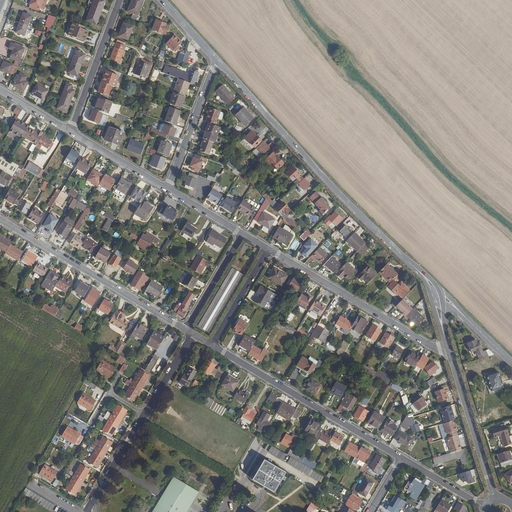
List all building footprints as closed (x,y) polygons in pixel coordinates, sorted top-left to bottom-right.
[(93,0),(91,9),(101,13),(106,1),(104,0),(93,0)] [(131,17),(136,19),(142,0),(131,0),(128,11),(133,12),(131,17)] [(97,25),(101,13),(91,9),(86,21),(97,25)] [(23,12),(19,23),(29,26),(32,16),(23,12)] [(46,24),(53,26),(56,17),(49,15),(46,24)] [(166,24),(156,20),(153,29),(162,32),(166,24)] [(88,31),(80,28),(79,27),(79,25),(73,22),(68,35),(84,41),(88,31)] [(29,26),(19,23),(16,33),(25,36),(29,26)] [(136,27),(124,23),(119,36),(131,40),(136,27)] [(182,43),(175,36),(167,43),(175,52),(178,50),(177,48),(182,43)] [(126,47),(127,43),(117,40),(110,59),(119,62),(124,50),(128,51),(128,49),(130,49),(130,48),(126,47)] [(20,59),(24,48),(10,43),(8,49),(13,50),(11,56),(20,59)] [(76,51),(72,62),(81,65),(85,54),(76,51)] [(190,53),(186,51),(185,55),(183,61),(182,63),(186,64),(190,53)] [(151,65),(152,63),(141,59),(140,62),(140,61),(135,74),(145,78),(149,65),(151,65)] [(13,66),(4,62),(1,70),(10,73),(13,66)] [(81,65),(72,62),(68,73),(77,76),(81,65)] [(169,75),(179,79),(183,80),(189,83),(194,84),(198,73),(197,72),(198,69),(193,67),(192,70),(190,70),(189,74),(171,68),(169,75)] [(106,71),(102,82),(112,85),(115,87),(119,76),(106,71)] [(28,81),(18,76),(14,85),(24,89),(28,81)] [(175,92),(184,96),(189,83),(183,80),(179,79),(175,92)] [(112,85),(102,82),(98,91),(108,95),(112,85)] [(61,98),(70,101),(74,91),(70,89),(71,85),(66,84),(61,98)] [(47,90),(35,85),(31,96),(43,100),(47,90)] [(230,93),(223,85),(216,92),(227,105),(234,99),(229,94),(230,93)] [(181,107),(184,96),(175,92),(174,92),(170,102),(181,107)] [(109,113),(113,102),(99,97),(95,108),(109,113)] [(67,112),(70,101),(61,98),(57,108),(67,112)] [(22,110),(17,107),(14,112),(17,114),(19,115),(22,110)] [(175,125),(180,110),(171,107),(165,121),(175,125)] [(207,118),(206,121),(209,122),(210,123),(213,124),(215,125),(220,111),(210,107),(206,117),(207,118)] [(254,119),(244,108),(235,115),(246,126),(254,119)] [(99,124),(103,114),(91,110),(90,113),(91,114),(91,116),(89,120),(99,124)] [(117,114),(116,118),(131,124),(133,120),(117,114)] [(220,127),(227,129),(228,126),(231,126),(232,124),(227,119),(225,124),(220,123),(219,126),(220,127)] [(12,127),(10,131),(18,136),(19,135),(23,138),(24,137),(29,128),(30,127),(21,122),(21,123),(16,120),(12,127)] [(220,127),(219,126),(215,125),(213,124),(210,123),(207,130),(217,134),(220,127)] [(167,134),(169,135),(173,137),(176,129),(165,125),(162,132),(152,128),(151,132),(153,133),(166,138),(167,134)] [(120,132),(110,127),(105,139),(120,145),(124,133),(122,132),(123,130),(121,130),(120,132)] [(24,137),(36,144),(43,133),(39,130),(37,133),(29,128),(24,137)] [(215,142),(217,134),(207,130),(206,130),(203,138),(214,141),(215,142)] [(261,140),(252,130),(240,141),(245,146),(250,141),(255,146),(261,140)] [(234,141),(240,135),(232,132),(230,139),(234,141)] [(49,146),(51,143),(52,142),(42,136),(38,143),(47,149),(49,146)] [(211,145),(213,141),(202,137),(200,141),(200,140),(197,149),(199,150),(198,152),(205,155),(209,144),(211,145)] [(135,141),(131,139),(127,149),(141,155),(145,145),(138,142),(139,140),(136,139),(135,141)] [(173,144),(163,140),(158,151),(168,155),(173,144)] [(263,155),(270,148),(268,146),(264,141),(256,148),(263,155)] [(281,160),(274,151),(267,157),(277,169),(284,163),(283,162),(283,161),(282,160),(281,160)] [(60,157),(57,162),(66,168),(73,156),(69,154),(69,155),(64,153),(61,157),(60,157)] [(0,170),(11,177),(16,180),(23,168),(10,160),(0,154),(0,170)] [(162,169),(166,158),(156,154),(152,165),(162,169)] [(204,157),(196,154),(191,166),(199,169),(204,157)] [(92,165),(81,158),(75,167),(86,174),(92,165)] [(23,168),(27,170),(31,163),(27,160),(23,168)] [(226,164),(237,174),(240,170),(229,160),(226,164)] [(27,170),(36,175),(37,176),(42,169),(31,163),(27,170)] [(293,173),(297,179),(300,177),(299,176),(300,174),(293,166),(288,171),(291,175),(293,173)] [(0,170),(0,192),(1,193),(5,186),(6,186),(11,177),(0,170)] [(103,176),(93,170),(88,180),(97,185),(103,176)] [(243,182),(247,178),(243,173),(241,171),(238,176),(243,182)] [(199,176),(190,172),(186,184),(187,188),(191,189),(192,187),(194,188),(199,176)] [(117,180),(106,173),(100,184),(110,190),(117,180)] [(304,179),(301,175),(300,177),(297,179),(294,182),(296,186),(299,184),(304,179)] [(253,184),(255,187),(258,185),(251,178),(249,180),(253,184)] [(311,183),(305,178),(304,179),(299,184),(304,189),(311,183)] [(131,185),(121,179),(113,192),(124,199),(126,195),(125,195),(131,185)] [(70,188),(67,194),(75,198),(78,193),(70,188)] [(141,203),(146,194),(137,188),(132,197),(141,203)] [(48,205),(52,207),(56,199),(62,191),(61,191),(58,189),(54,196),(53,196),(48,205)] [(213,201),(217,204),(223,195),(212,189),(207,198),(210,200),(213,201)] [(9,190),(5,198),(15,204),(19,196),(9,190)] [(62,191),(56,199),(64,204),(69,195),(62,191)] [(270,203),(273,206),(277,203),(275,201),(274,202),(267,195),(268,194),(267,192),(265,195),(264,194),(263,195),(266,199),(270,203)] [(310,198),(314,203),(319,199),(320,200),(321,198),(316,193),(310,198)] [(77,200),(76,199),(72,197),(69,203),(71,204),(70,205),(74,206),(77,200)] [(236,204),(225,197),(220,205),(231,212),(236,204)] [(319,199),(314,203),(324,213),(329,208),(327,205),(327,204),(321,198),(320,200),(319,199)] [(263,213),(270,203),(266,199),(254,219),(270,229),(275,220),(263,213)] [(247,203),(243,200),(237,209),(241,212),(242,211),(245,212),(250,215),(255,208),(257,204),(249,200),(247,203)] [(30,206),(22,201),(17,209),(25,214),(30,206)] [(146,203),(143,201),(135,214),(146,220),(155,205),(148,201),(146,203)] [(288,214),(291,211),(283,202),(276,209),(283,217),(283,218),(288,214)] [(174,220),(178,210),(163,203),(158,214),(174,220)] [(32,210),(27,219),(33,223),(34,222),(38,225),(43,216),(38,213),(37,214),(32,210)] [(331,216),(330,215),(323,222),(327,226),(332,222),(335,225),(342,219),(335,212),(331,216)] [(283,218),(294,230),(299,226),(288,214),(283,218)] [(113,221),(108,219),(102,229),(107,232),(113,221)] [(73,225),(64,220),(56,232),(60,234),(58,237),(64,240),(73,225)] [(194,238),(199,230),(190,225),(191,223),(187,221),(181,231),(194,238)] [(352,230),(345,224),(339,231),(346,237),(352,230)] [(282,230),(279,228),(274,237),(278,240),(279,239),(287,244),(292,236),(289,234),(292,230),(289,227),(286,225),(282,230)] [(126,229),(124,232),(137,240),(139,237),(126,229)] [(218,233),(212,229),(208,236),(209,237),(206,242),(213,246),(214,244),(221,249),(227,239),(217,234),(218,233)] [(304,240),(311,233),(307,229),(300,236),(304,240)] [(366,242),(356,231),(348,240),(358,250),(366,242)] [(68,242),(79,248),(80,246),(84,239),(74,233),(68,242)] [(145,235),(143,234),(141,238),(151,243),(153,241),(157,244),(159,240),(147,233),(145,235)] [(0,248),(6,252),(11,244),(12,243),(3,238),(0,235),(0,248)] [(84,239),(80,246),(91,252),(91,251),(96,244),(96,243),(86,236),(84,239)] [(151,244),(140,238),(139,237),(137,240),(138,240),(136,244),(147,250),(151,244)] [(171,240),(169,239),(162,250),(164,251),(171,240)] [(370,247),(366,242),(358,250),(363,254),(370,247)] [(307,246),(302,243),(298,250),(303,253),(307,246)] [(5,253),(18,261),(24,252),(11,244),(6,252),(5,253)] [(106,263),(114,249),(104,244),(96,257),(106,263)] [(328,256),(320,247),(312,255),(321,263),(328,256)] [(37,257),(28,251),(23,261),(32,266),(37,257)] [(122,257),(115,253),(109,263),(116,267),(122,257)] [(211,263),(198,255),(191,268),(200,273),(205,265),(208,266),(211,263)] [(331,257),(324,264),(332,272),(339,265),(331,257)] [(129,273),(133,275),(139,265),(129,259),(123,269),(126,271),(129,273)] [(349,277),(356,271),(347,262),(336,273),(341,278),(344,275),(345,273),(349,277)] [(33,271),(44,277),(48,269),(38,263),(33,271)] [(395,277),(398,274),(387,264),(379,272),(390,282),(395,277)] [(368,283),(377,274),(369,266),(358,277),(362,280),(364,279),(368,283)] [(198,325),(210,332),(244,275),(232,268),(198,325)] [(287,277),(274,269),(269,278),(282,285),(287,277)] [(350,281),(358,273),(356,271),(349,277),(345,273),(344,275),(350,281)] [(42,284),(53,291),(55,287),(61,276),(55,273),(54,275),(49,272),(42,284)] [(131,285),(141,291),(148,280),(149,278),(139,272),(136,276),(131,285)] [(198,279),(188,273),(182,283),(192,289),(198,279)] [(66,278),(62,276),(61,276),(55,287),(65,293),(71,283),(65,279),(66,278)] [(397,279),(395,277),(390,282),(387,285),(389,286),(388,287),(395,293),(396,292),(398,294),(401,298),(408,291),(400,283),(397,286),(393,282),(397,279)] [(293,278),(288,286),(297,292),(302,283),(293,278)] [(164,288),(152,281),(146,290),(158,297),(164,288)] [(75,292),(84,297),(89,288),(80,283),(75,292)] [(276,294),(260,285),(256,292),(259,294),(254,302),(267,309),(276,294)] [(100,293),(93,288),(87,297),(95,302),(100,293)] [(308,298),(301,294),(296,304),(305,309),(312,298),(309,296),(308,298)] [(177,313),(181,316),(183,315),(188,307),(187,306),(192,298),(188,295),(183,303),(181,307),(177,305),(174,310),(177,312),(177,313)] [(99,309),(108,315),(114,305),(104,299),(99,309)] [(396,306),(400,302),(397,299),(391,304),(394,308),(396,306)] [(413,309),(402,299),(400,302),(396,306),(400,310),(399,311),(405,317),(407,315),(413,309)] [(315,301),(309,310),(320,316),(325,306),(321,303),(321,304),(318,303),(315,301)] [(42,309),(53,315),(55,311),(45,304),(42,309)] [(413,309),(407,315),(418,326),(424,319),(413,309)] [(121,313),(116,311),(110,322),(124,330),(128,321),(124,318),(124,317),(123,316),(124,314),(122,312),(121,313)] [(300,325),(306,315),(303,312),(296,323),(300,325)] [(55,316),(60,320),(68,324),(69,322),(56,314),(55,316)] [(310,317),(306,315),(300,325),(304,327),(310,317)] [(353,323),(340,316),(335,325),(348,332),(351,328),(353,323)] [(358,316),(353,323),(351,328),(360,333),(367,322),(358,316)] [(236,332),(242,336),(249,324),(240,318),(233,329),(237,331),(236,332)] [(74,328),(80,332),(83,327),(77,323),(74,328)] [(295,330),(284,323),(284,324),(282,326),(282,327),(293,334),(295,330)] [(138,324),(133,333),(142,339),(147,330),(142,327),(143,326),(138,324)] [(381,330),(373,325),(366,336),(375,341),(381,330)] [(319,330),(316,328),(312,335),(315,337),(324,342),(327,337),(326,337),(328,332),(320,327),(319,330)] [(158,349),(164,338),(154,332),(148,344),(158,349)] [(394,338),(385,333),(380,342),(388,347),(394,338)] [(248,353),(249,353),(253,346),(256,341),(246,335),(240,345),(249,350),(248,353)] [(480,356),(481,359),(488,357),(486,353),(483,354),(479,343),(478,344),(477,340),(468,343),(471,352),(476,351),(478,357),(480,356)] [(111,346),(109,349),(120,355),(126,344),(121,341),(116,349),(111,346)] [(253,346),(249,353),(257,358),(262,351),(253,346)] [(257,358),(262,361),(269,349),(264,346),(262,351),(257,358)] [(398,358),(402,350),(396,347),(395,349),(393,348),(391,351),(393,352),(392,355),(398,358)] [(274,348),(270,355),(277,360),(279,357),(281,358),(284,354),(274,348)] [(415,367),(423,354),(419,351),(416,355),(410,351),(404,361),(415,367)] [(116,361),(122,365),(126,359),(120,355),(116,361)] [(145,370),(150,373),(159,359),(154,356),(145,370)] [(315,364),(303,357),(297,366),(310,373),(315,364)] [(114,369),(102,361),(97,370),(109,377),(114,369)] [(215,366),(207,361),(201,370),(209,375),(215,366)] [(429,374),(437,368),(432,362),(424,368),(429,374)] [(127,365),(124,364),(119,372),(122,374),(127,365)] [(364,364),(361,369),(374,377),(376,373),(377,372),(364,364)] [(133,383),(141,388),(149,375),(140,370),(133,383)] [(177,385),(185,391),(195,375),(187,371),(181,381),(180,380),(177,385)] [(486,375),(488,379),(499,376),(498,371),(486,375)] [(376,373),(374,377),(377,379),(382,382),(384,379),(381,378),(381,376),(376,373)] [(200,378),(197,376),(192,386),(196,388),(199,382),(198,381),(200,378)] [(238,382),(228,376),(222,385),(233,391),(238,382)] [(499,376),(488,379),(491,390),(503,387),(499,376)] [(430,386),(436,381),(433,377),(427,382),(430,386)] [(99,387),(86,379),(84,383),(97,390),(99,387)] [(134,401),(141,388),(133,383),(128,380),(126,384),(130,386),(125,396),(134,401)] [(315,394),(320,386),(311,380),(309,383),(307,385),(308,386),(306,389),(315,394)] [(346,387),(336,381),(330,390),(336,393),(335,394),(340,397),(346,387)] [(393,383),(391,386),(400,392),(402,388),(393,383)] [(438,402),(438,401),(447,399),(444,389),(440,390),(440,389),(435,390),(436,392),(435,392),(438,402)] [(244,393),(238,390),(234,397),(243,403),(249,394),(245,391),(244,393)] [(357,399),(347,393),(340,403),(351,409),(357,399)] [(91,410),(96,402),(83,394),(78,403),(91,410)] [(421,397),(419,394),(413,398),(415,401),(412,403),(417,410),(426,404),(423,399),(421,397)] [(208,398),(204,405),(209,408),(214,401),(208,398)] [(295,411),(296,410),(283,403),(277,413),(289,420),(292,417),(295,411)] [(110,418),(119,424),(127,411),(118,405),(112,415),(110,418)] [(253,409),(248,406),(244,412),(245,412),(244,415),(252,420),(256,414),(252,411),(253,409)] [(450,406),(440,409),(444,420),(453,417),(450,406)] [(367,412),(359,407),(354,416),(362,421),(367,412)] [(508,415),(506,407),(493,410),(497,421),(503,419),(502,417),(508,415)] [(265,427),(268,429),(272,422),(267,419),(271,414),(266,411),(259,423),(261,424),(259,427),(263,430),(265,427)] [(368,422),(378,428),(385,418),(374,412),(368,422)] [(406,426),(409,421),(408,419),(406,412),(400,422),(406,426)] [(388,433),(392,435),(399,423),(389,417),(381,431),(387,434),(388,433)] [(409,421),(412,433),(419,431),(417,424),(414,425),(412,417),(408,419),(409,421)] [(111,436),(119,424),(110,418),(108,421),(102,431),(111,436)] [(315,436),(321,426),(311,420),(305,430),(315,436)] [(448,438),(458,434),(456,429),(457,429),(456,425),(455,425),(454,423),(453,420),(445,423),(443,423),(448,438)] [(507,426),(493,430),(495,436),(501,435),(504,446),(511,443),(507,426)] [(78,445),(83,437),(67,427),(62,436),(78,445)] [(330,441),(333,436),(324,430),(319,439),(328,444),(330,441)] [(400,432),(395,439),(405,445),(404,447),(408,449),(414,440),(400,432)] [(343,438),(334,433),(333,436),(330,441),(338,446),(343,438)] [(293,438),(292,438),(286,434),(281,443),(288,447),(293,438)] [(451,452),(461,449),(458,439),(459,438),(458,434),(448,438),(447,438),(451,452)] [(92,445),(91,447),(95,450),(104,455),(112,442),(103,437),(99,443),(96,441),(94,445),(92,445)] [(355,457),(360,448),(350,442),(345,451),(355,457)] [(272,446),(269,450),(284,458),(286,454),(272,446)] [(358,459),(364,462),(370,452),(361,447),(360,448),(355,457),(349,467),(352,468),(353,465),(352,464),(354,462),(355,463),(358,459)] [(300,462),(303,457),(290,449),(287,454),(300,462)] [(464,449),(432,458),(434,465),(457,458),(461,459),(462,466),(469,464),(464,449)] [(97,468),(104,455),(95,450),(88,462),(97,468)] [(497,454),(502,469),(511,466),(511,462),(511,461),(509,451),(497,454)] [(385,461),(377,456),(370,468),(378,473),(385,461)] [(304,464),(313,469),(316,464),(307,459),(304,464)] [(254,479),(274,491),(285,473),(264,460),(254,479)] [(40,462),(35,471),(39,473),(45,465),(40,462)] [(362,475),(364,471),(368,465),(364,462),(358,473),(362,475)] [(45,465),(39,473),(52,481),(57,473),(45,465)] [(73,477),(82,483),(90,470),(81,465),(75,474),(73,477)] [(474,478),(478,477),(476,469),(461,472),(464,485),(475,482),(474,478)] [(75,495),(82,483),(73,477),(66,490),(75,495)] [(186,511),(198,492),(173,477),(152,511),(186,511)] [(374,482),(367,478),(358,493),(365,497),(374,482)] [(424,486),(415,481),(408,491),(417,496),(424,486)] [(51,511),(55,505),(25,488),(22,494),(51,511)] [(200,492),(194,504),(204,509),(210,497),(200,492)] [(428,492),(418,509),(416,511),(424,511),(434,496),(428,492)] [(362,501),(363,499),(352,493),(346,504),(357,510),(362,501)] [(390,511),(400,511),(406,502),(394,495),(391,501),(394,503),(392,507),(388,505),(386,510),(390,511)] [(447,511),(451,506),(441,500),(435,510),(439,511),(447,511)] [(305,511),(311,511),(314,508),(316,509),(319,505),(312,501),(305,511)] [(463,511),(466,508),(458,503),(454,509),(459,511),(458,511),(463,511)]
